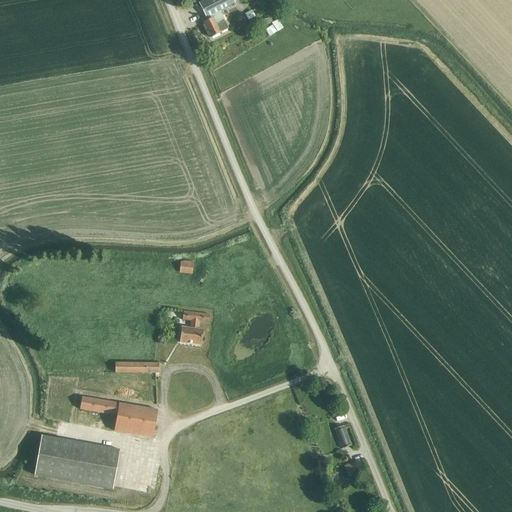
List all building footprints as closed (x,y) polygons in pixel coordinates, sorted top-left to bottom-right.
[(228,29),(219,11),(235,3),(232,0),(204,0),(198,3),(207,21),(203,23),(210,38),(219,33),(228,29)] [(279,21),(265,29),(270,37),(284,29),(279,21)] [(192,274),(193,264),(180,263),(179,273),(192,274)] [(181,328),(179,344),(200,346),(202,331),(198,330),(199,323),(208,324),(209,316),(183,312),(182,321),(190,322),(189,329),(181,328)] [(115,374),(158,374),(158,364),(115,364),(115,374)] [(153,439),(157,411),(81,398),(79,411),(116,417),(113,432),(153,439)] [(351,446),(344,426),(334,430),(342,449),(351,446)] [(113,491),(120,451),(41,438),(34,477),(113,491)] [(359,461),(344,467),(347,477),(363,471),(359,461)]
